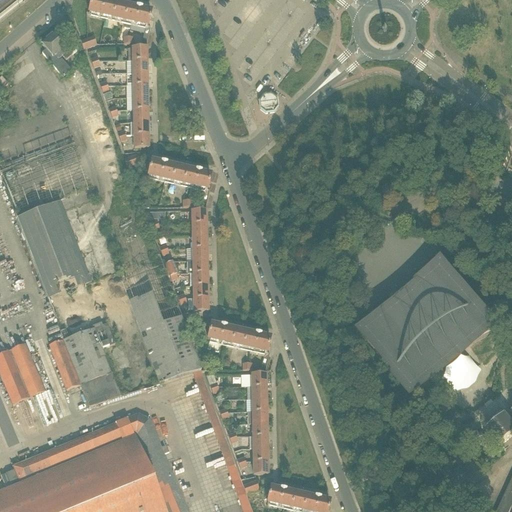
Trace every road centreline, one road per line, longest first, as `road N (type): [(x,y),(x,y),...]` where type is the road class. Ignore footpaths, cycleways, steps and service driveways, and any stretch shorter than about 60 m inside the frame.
road 1 (residential): [(350,511),(226,158)]
road 2 (unknown): [(0,453),(64,423),(141,402),(162,413),(180,440),(207,511)]
road 3 (residential): [(226,158),(258,143),(365,48)]
road 4 (residential): [(226,158),(159,0)]
road 5 (residential): [(400,51),(511,132)]
road 6 (residential): [(511,116),(409,40)]
